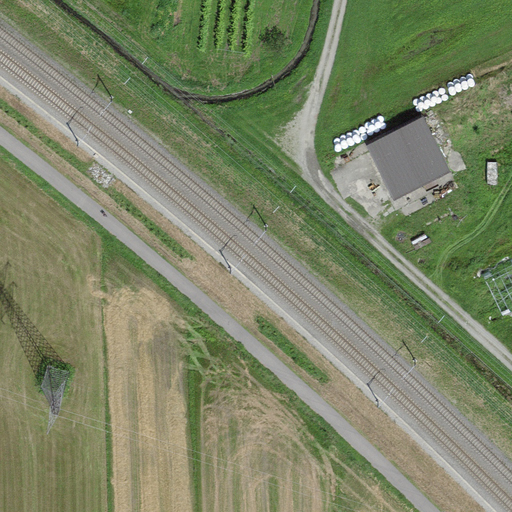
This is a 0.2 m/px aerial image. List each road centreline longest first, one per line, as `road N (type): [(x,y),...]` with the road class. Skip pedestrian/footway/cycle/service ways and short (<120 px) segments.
road 1 (track): [(0,141),(180,285),(425,511)]
road 2 (track): [(511,372),(335,208),(315,179),(307,126),(340,0)]
